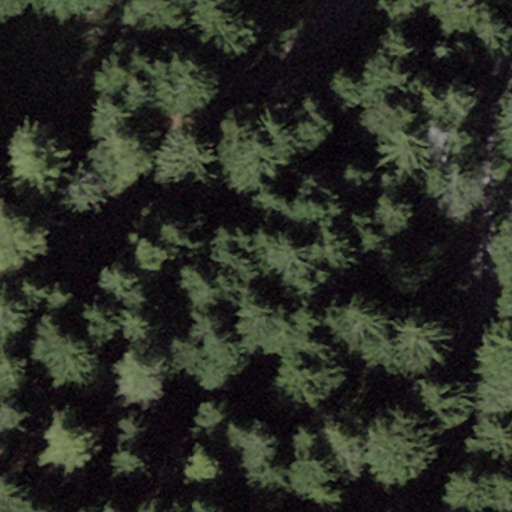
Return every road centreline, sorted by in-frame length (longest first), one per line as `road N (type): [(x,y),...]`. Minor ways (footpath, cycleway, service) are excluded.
road 1 (track): [(355,511),(369,455),(486,291),(481,116),(511,25)]
road 2 (track): [(321,0),(261,81),(0,304)]
